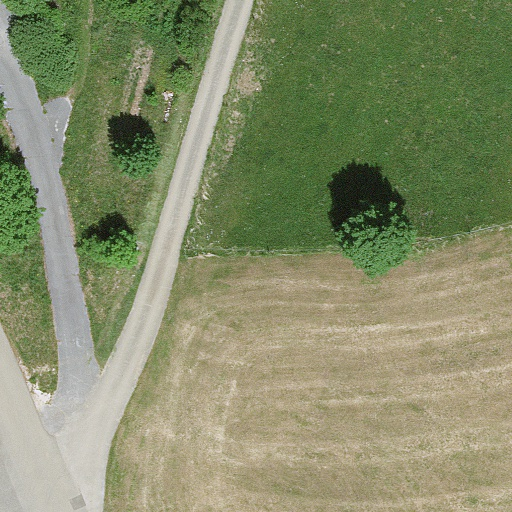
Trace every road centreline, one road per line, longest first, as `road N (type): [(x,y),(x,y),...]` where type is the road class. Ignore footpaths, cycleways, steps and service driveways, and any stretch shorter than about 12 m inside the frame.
road 1 (unclassified): [(239,0),(129,369),(89,441),(69,511)]
road 2 (residential): [(58,511),(0,383)]
